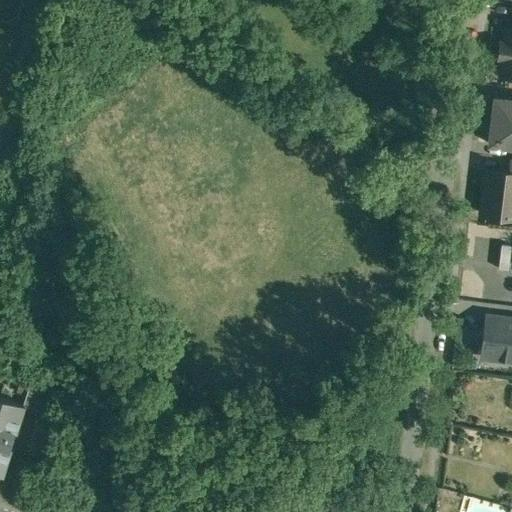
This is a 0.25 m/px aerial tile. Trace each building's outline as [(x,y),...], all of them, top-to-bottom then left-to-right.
[(511,28),(508,28),(506,41),(502,40),(500,58),(504,58),(502,73),(511,74),(511,28)] [(84,169),(199,86),(175,53),(114,97),(123,110),(69,149),(84,169)] [(511,99),(496,97),(490,143),(511,145),(511,99)] [(113,199),(169,272),(202,248),(185,226),(193,221),(183,207),(221,178),(192,139),(113,199)] [(511,172),(509,172),(487,169),(482,212),(511,216),(511,172)] [(511,319),(487,317),(486,331),(479,336),(479,342),(483,348),(491,349),(494,352),(493,356),(511,358),(511,319)] [(51,389),(30,382),(24,403),(25,404),(25,405),(44,411),(51,389)] [(0,395),(0,473),(3,474),(12,447),(10,446),(15,430),(17,431),(25,405),(25,404),(24,403),(0,395)]
